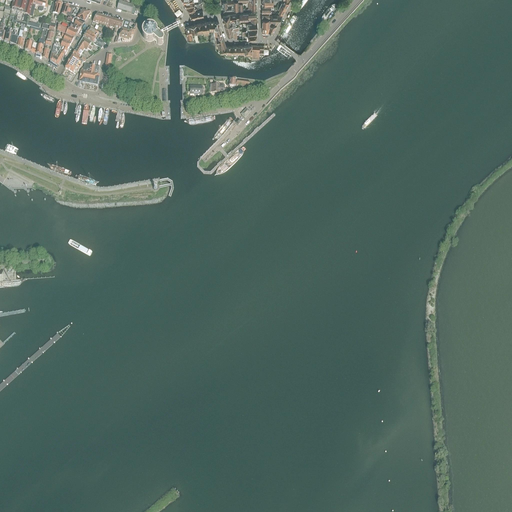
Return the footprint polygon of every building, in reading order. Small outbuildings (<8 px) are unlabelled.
[(14,0),(10,16),(11,16),(16,17),(14,25),(27,28),(29,16),(33,0),(14,0)] [(33,0),(29,16),(30,16),(33,17),(36,6),(40,7),(39,10),(39,11),(40,12),(41,12),(43,12),(43,11),(44,8),(47,9),(48,0),(33,0)] [(290,0),(282,0),(282,2),(281,4),(278,3),(278,5),(280,6),(285,9),(290,0)] [(302,0),(295,11),(299,14),(307,0),(302,0)] [(132,13),(134,6),(120,1),(117,9),(132,13)] [(232,10),(234,10),(234,4),(227,5),(222,1),(223,10),(224,11),(232,10)] [(56,4),(53,14),(56,15),(55,19),(57,20),(62,4),(56,2),(56,4)] [(247,3),(247,2),(238,2),(238,10),(239,10),(243,10),(243,4),(247,3)] [(257,8),(257,2),(249,2),(249,9),(251,9),(251,10),(257,8)] [(322,26),(337,6),(333,3),(318,23),(322,26)] [(62,13),(62,14),(71,17),(72,15),(67,13),(70,6),(65,4),(62,12),(62,13)] [(85,22),(88,17),(79,13),(77,18),(77,19),(85,22)] [(248,21),(251,21),(251,23),(257,23),(257,17),(256,13),(248,13),(248,19),(248,20),(248,21)] [(98,14),(93,22),(99,24),(102,15),(98,14)] [(230,15),(222,16),(224,25),(233,25),(233,26),(236,26),(236,22),(236,21),(240,20),(239,14),(230,15)] [(299,16),(295,14),(280,37),(285,39),(299,16)] [(111,18),(108,30),(110,30),(111,28),(115,29),(116,27),(116,26),(118,19),(111,18)] [(115,29),(114,33),(116,33),(117,30),(121,31),(124,21),(118,19),(116,26),(116,27),(115,29)] [(121,31),(119,38),(122,39),(122,40),(122,42),(131,41),(133,36),(132,36),(133,34),(134,34),(134,33),(134,34),(135,30),(129,28),(130,23),(124,21),(121,31)] [(63,23),(61,26),(63,27),(78,33),(81,28),(78,26),(74,24),(73,24),(72,24),(71,26),(69,26),(63,23)] [(42,29),(48,31),(49,31),(54,32),(55,27),(49,26),(43,24),(42,29)] [(59,25),(57,33),(58,34),(58,33),(59,33),(60,32),(63,34),(74,39),(78,34),(78,33),(63,27),(61,26),(59,25)] [(19,38),(16,47),(23,49),(25,40),(22,40),(23,36),(22,35),(23,32),(24,32),(25,28),(21,27),(19,38)] [(90,27),(86,34),(95,39),(99,33),(90,27)] [(142,33),(142,34),(142,36),(143,37),(143,38),(144,39),(145,40),(146,41),(147,41),(149,42),(150,42),(151,42),(152,41),(153,41),(154,41),(157,44),(158,45),(159,45),(160,45),(161,45),(162,45),(162,44),(163,44),(163,43),(164,43),(164,42),(164,41),(163,40),(163,39),(161,38),(158,35),(157,35),(157,33),(157,32),(156,31),(155,29),(154,29),(153,28),(152,27),(151,27),(150,27),(148,27),(147,27),(146,28),(145,29),(144,30),(143,31),(143,32),(142,33)] [(234,35),(234,38),(234,39),(237,39),(237,38),(237,33),(236,31),(239,31),(239,27),(233,28),(225,28),(228,35),(234,35)] [(305,49),(319,29),(315,27),(300,46),(305,49)] [(45,42),(48,31),(42,29),(38,45),(36,54),(41,56),(45,42)] [(12,34),(10,45),(16,47),(19,38),(15,37),(16,34),(15,34),(14,35),(12,34)] [(63,34),(62,37),(64,38),(63,41),(71,44),(74,39),(63,34)] [(84,38),(83,38),(92,43),(94,44),(98,47),(101,49),(103,47),(96,43),(96,42),(96,41),(96,40),(95,39),(86,34),(84,38)] [(226,46),(223,36),(217,38),(217,41),(217,42),(218,50),(220,49),(226,46)] [(75,52),(73,55),(79,59),(79,58),(84,49),(87,51),(88,49),(91,51),(92,48),(90,46),(92,43),(83,38),(79,46),(75,53),(75,52)] [(51,46),(52,42),(47,41),(45,45),(44,50),(42,58),(48,60),(50,51),(47,50),(48,46),(51,46)] [(55,41),(54,44),(61,47),(63,48),(68,50),(71,44),(63,41),(60,43),(55,41)] [(31,52),(36,54),(38,45),(27,42),(25,50),(31,53),(31,52)] [(252,45),(252,55),(251,59),(259,59),(260,53),(264,54),(264,46),(252,45)] [(52,54),(50,62),(58,67),(65,55),(61,53),(59,52),(61,48),(54,46),(53,52),(52,54)] [(227,52),(227,55),(232,55),(232,54),(233,46),(226,46),(220,49),(221,52),(227,52)] [(61,48),(59,52),(61,53),(65,55),(68,50),(63,48),(61,47),(61,48)] [(73,56),(65,69),(73,74),(75,71),(77,73),(84,63),(78,60),(73,56)] [(82,71),(81,71),(79,82),(97,85),(98,74),(99,71),(99,68),(85,65),(85,68),(83,68),(82,70),(82,71)] [(240,81),(240,79),(237,79),(237,81),(236,81),(236,85),(235,87),(237,87),(238,86),(249,87),(250,83),(240,81)] [(225,86),(213,85),(211,85),(211,93),(219,93),(224,93),(224,91),(225,88),(225,86)] [(202,95),(203,87),(190,87),(190,95),(202,95)] [(245,118),(251,112),(247,109),(241,115),(245,118)]
